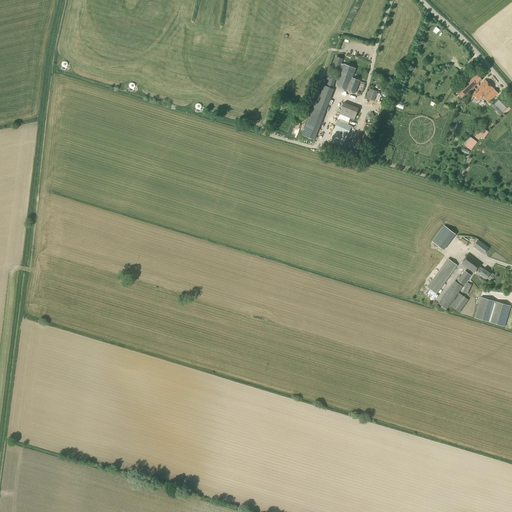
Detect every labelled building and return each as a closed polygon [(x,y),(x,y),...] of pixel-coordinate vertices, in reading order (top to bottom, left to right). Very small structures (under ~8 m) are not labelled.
[(343,60),(336,57),(332,67),(339,70),(339,68),(341,69),(342,69),(344,64),(341,63),(343,60)] [(355,94),(357,88),(359,81),(352,78),(356,69),(344,64),(342,69),(335,87),(355,94)] [(465,95),(481,80),(475,73),(459,89),(465,95)] [(332,89),(336,78),(326,74),(325,79),(328,80),(326,86),(321,84),(312,107),(325,112),(334,89),(332,89)] [(488,102),(498,93),(485,80),(476,89),(477,90),(472,94),(479,101),(483,97),(488,102)] [(374,101),(378,92),(369,89),(366,98),(374,101)] [(503,112),(509,106),(500,98),(492,106),(494,109),(497,107),(503,112)] [(354,120),(359,108),(344,103),(339,115),(354,120)] [(348,136),(352,126),(338,120),(334,130),(348,136)] [(479,140),(486,130),(482,127),(475,137),(479,140)] [(444,251),(456,235),(444,226),(432,242),(444,251)] [(484,255),(489,248),(478,240),(473,247),(484,255)] [(474,274),(477,271),(480,267),(482,264),(468,254),(461,264),(474,274)] [(436,294),(457,265),(448,259),(428,288),(436,294)] [(483,269),(480,273),(480,274),(486,279),(487,278),(490,280),(494,274),(491,272),(490,274),(483,269)] [(464,285),(471,275),(465,271),(457,281),(464,285)] [(468,300),(458,293),(463,287),(454,281),(438,304),(446,310),(457,294),(459,295),(451,306),(459,312),(468,300)] [(468,294),(472,285),(467,283),(463,292),(468,294)] [(505,326),(511,306),(481,297),(475,318),(505,326)]
